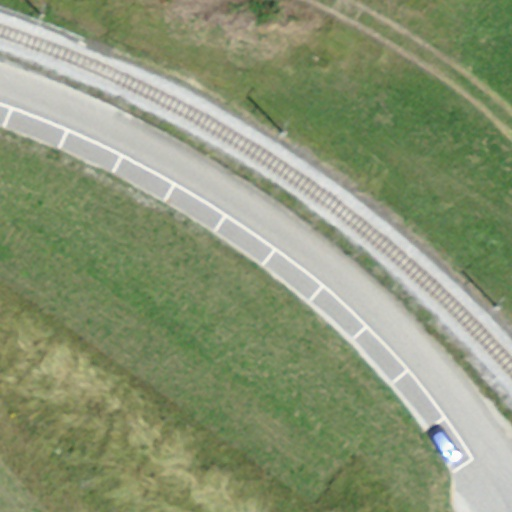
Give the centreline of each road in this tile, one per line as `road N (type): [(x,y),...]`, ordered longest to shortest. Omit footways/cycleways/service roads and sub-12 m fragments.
road 1 (unclassified): [(0,78),(95,117),(303,239),(444,384),(511,486)]
road 2 (track): [(511,123),(371,23),(322,0)]
